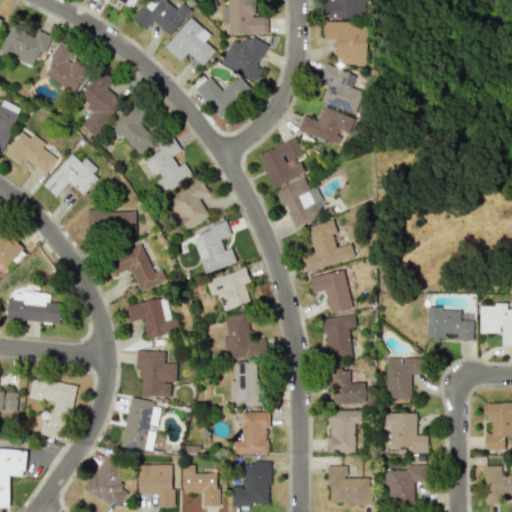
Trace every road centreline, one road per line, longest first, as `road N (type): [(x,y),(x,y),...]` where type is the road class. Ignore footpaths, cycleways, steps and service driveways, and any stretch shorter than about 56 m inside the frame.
road 1 (residential): [(111,356),(0,346),(71,10),(124,45),(189,105),(228,155),(281,263),(304,380),(303,511)]
road 2 (residential): [(0,185),(72,256),(102,315),(111,356),(94,427),(39,511)]
road 3 (residential): [(301,0),(302,48),(287,99),(228,155)]
road 4 (residential): [(455,378),(452,511)]
